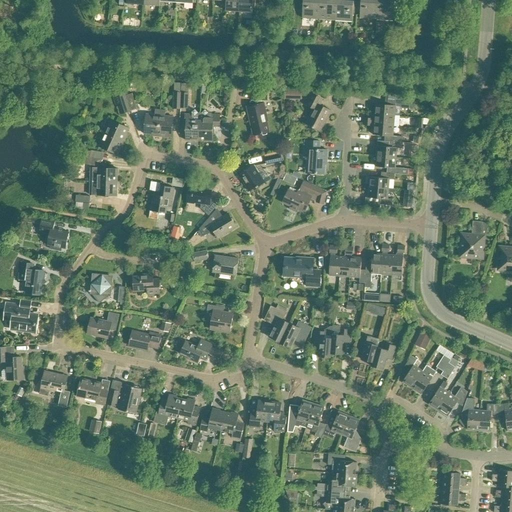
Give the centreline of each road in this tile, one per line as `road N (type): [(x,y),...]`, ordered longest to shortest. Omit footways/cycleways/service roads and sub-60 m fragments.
road 1 (residential): [(251,357),(208,378),(70,348),(58,336),(67,278),(125,214),(143,159),(217,168)]
road 2 (unclassified): [(434,199),(438,149),(477,85),(489,0)]
road 3 (unclassified): [(511,345),(433,304),(432,225)]
road 4 (residential): [(375,405),(251,357)]
